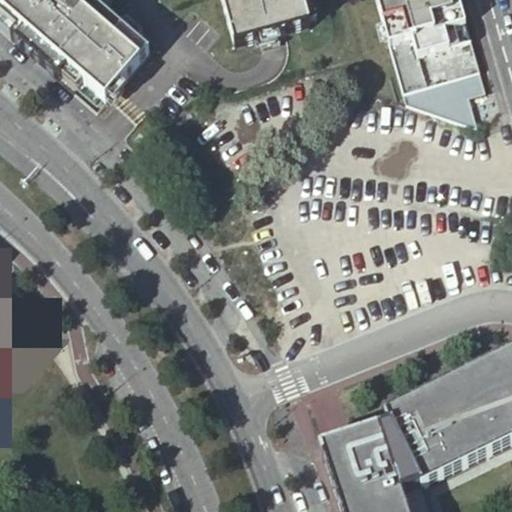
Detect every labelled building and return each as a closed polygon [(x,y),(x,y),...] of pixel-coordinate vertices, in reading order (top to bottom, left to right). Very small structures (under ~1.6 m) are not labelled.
[(0,0),(0,27),(15,40),(10,45),(72,98),(81,88),(103,108),(148,58),(81,0),(0,0)] [(217,0),(232,53),(308,33),(299,0),(217,0)] [(464,0),(375,0),(406,109),(483,134),(474,104),(491,99),(464,0)] [(0,27),(0,37),(10,45),(15,40),(0,27)] [(429,207),(437,176),(379,160),(370,191),(429,207)] [(487,183),(440,172),(433,200),(480,212),(487,183)] [(0,511),(0,390),(5,394),(29,366),(33,370),(39,363),(35,359),(49,343),(50,342),(47,340),(46,340),(0,300),(0,511)] [(388,421),(322,443),(344,511),(433,511),(426,488),(511,446),(511,353),(386,415),(388,421)]
